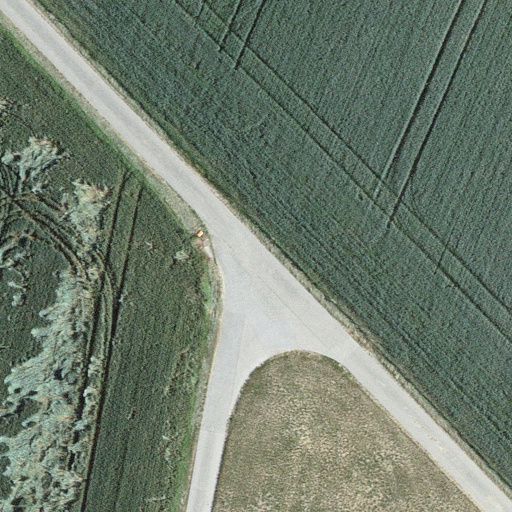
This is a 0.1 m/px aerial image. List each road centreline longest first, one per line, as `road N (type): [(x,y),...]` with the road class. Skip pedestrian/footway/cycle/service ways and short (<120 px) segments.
road 1 (track): [(0,2),(491,511)]
road 2 (track): [(189,511),(235,248)]
